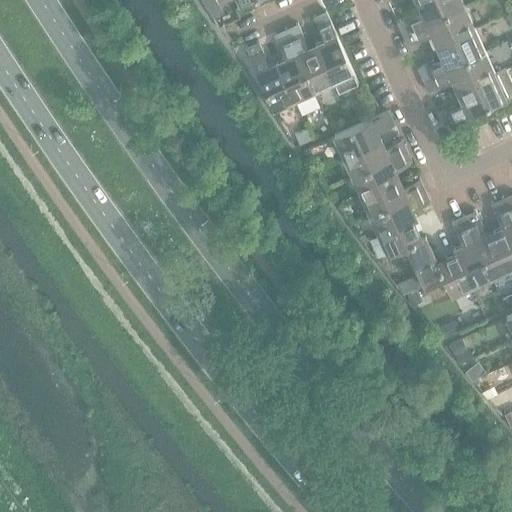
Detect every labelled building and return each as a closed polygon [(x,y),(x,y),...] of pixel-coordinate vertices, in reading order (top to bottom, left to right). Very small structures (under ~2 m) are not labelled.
[(402,33),(464,4),(461,0),(415,0),(420,10),(396,21),(402,33)] [(475,28),(464,4),(402,33),(407,45),(431,34),(436,44),(475,28)] [(359,83),(339,38),(326,10),(313,16),(324,40),(316,43),(333,82),(335,81),(340,92),(359,83)] [(333,82),(316,43),(308,47),(298,22),(286,28),(313,90),(333,82)] [(313,90),(286,28),(274,33),(284,57),(276,61),(294,99),(313,90)] [(423,79),(485,51),(475,28),(436,44),(441,56),(417,67),(423,79)] [(294,99),(276,61),(269,64),(258,40),(246,46),(274,108),(294,99)] [(495,73),(485,51),(423,79),(428,91),(452,80),(457,91),(495,73)] [(444,125),(511,94),(511,81),(506,69),(495,73),(457,91),(462,102),(438,113),(444,125)] [(381,138),(378,130),(394,123),(388,110),(334,135),(343,155),(381,138)] [(352,175),(407,150),(401,138),(385,146),(381,138),(343,155),(352,175)] [(399,177),(396,170),(412,162),(407,150),(352,175),(361,195),(399,177)] [(370,215),(424,190),(419,178),(403,185),(399,177),(361,195),(370,215)] [(417,218),(414,209),(430,202),(424,190),(370,215),(379,235),(414,219),(417,218)] [(511,192),(503,197),(511,217),(511,192)] [(511,267),(511,217),(503,197),(491,202),(501,226),(494,230),(511,268),(511,267)] [(511,268),(494,230),(486,233),(475,209),(463,214),(491,277),(511,268)] [(491,277),(463,214),(451,220),(462,244),(453,248),(455,251),(471,286),(491,277)] [(435,257),(425,236),(422,237),(414,219),(379,235),(388,255),(407,246),(416,266),(435,257)] [(435,257),(416,266),(433,303),(471,286),(455,251),(436,260),(435,257)] [(417,287),(412,277),(400,283),(405,293),(417,287)] [(468,350),(463,337),(450,343),(456,356),(468,350)] [(482,374),(475,365),(467,372),(474,380),(482,374)]
